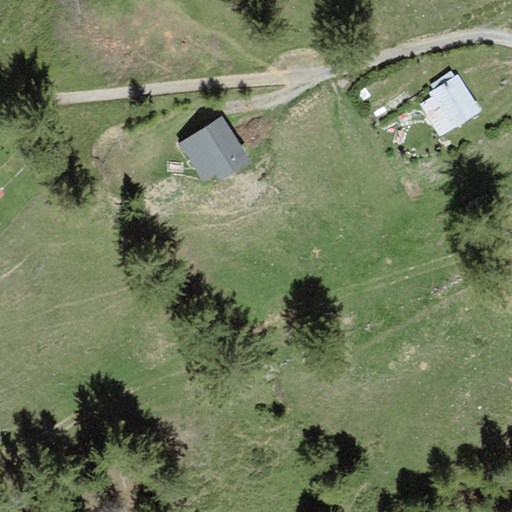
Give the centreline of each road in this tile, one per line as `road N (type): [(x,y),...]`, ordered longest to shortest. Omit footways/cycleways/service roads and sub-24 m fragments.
road 1 (track): [(511,240),(377,283),(192,358),(0,452)]
road 2 (track): [(511,40),(425,42),(257,78),(0,106)]
